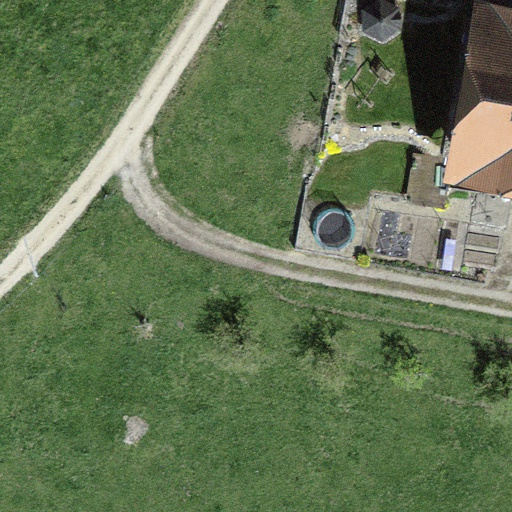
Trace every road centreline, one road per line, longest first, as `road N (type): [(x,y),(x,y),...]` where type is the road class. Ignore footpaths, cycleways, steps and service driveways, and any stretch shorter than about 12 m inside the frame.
road 1 (track): [(511,305),(234,248),(166,212),(116,148)]
road 2 (track): [(0,277),(142,109)]
